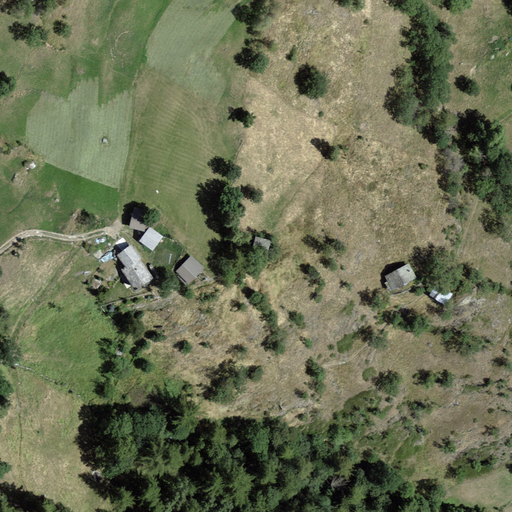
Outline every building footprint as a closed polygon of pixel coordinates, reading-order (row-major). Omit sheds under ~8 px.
[(150,212),(134,209),(130,228),(147,231),(150,212)] [(152,229),(141,242),(155,253),(166,239),(152,229)] [(144,261),(133,246),(120,256),(131,270),(144,261)] [(194,257),(178,275),(192,288),(208,270),(194,257)] [(126,275),(139,292),(156,280),(143,263),(126,275)] [(412,265),(388,278),(396,293),(420,281),(412,265)] [(434,297),(450,306),(459,290),(442,281),(434,297)]
